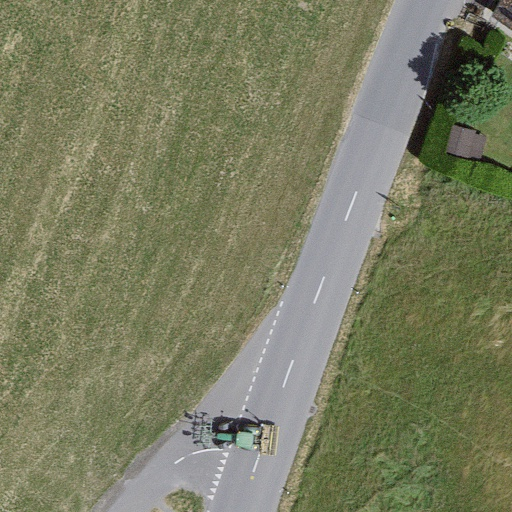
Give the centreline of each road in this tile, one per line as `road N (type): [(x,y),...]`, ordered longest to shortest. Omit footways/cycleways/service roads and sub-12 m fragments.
road 1 (tertiary): [(291,369),(379,120),(432,0)]
road 2 (unclassified): [(291,369),(220,419),(121,511)]
road 3 (tertiary): [(247,511),(291,369)]
